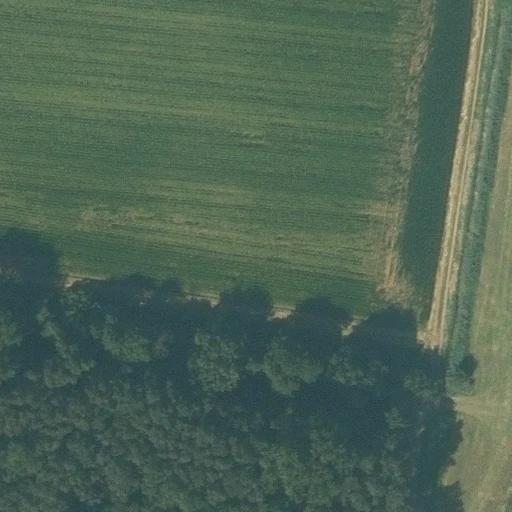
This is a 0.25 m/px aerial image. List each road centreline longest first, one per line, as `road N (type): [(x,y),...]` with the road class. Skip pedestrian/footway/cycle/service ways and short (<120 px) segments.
road 1 (track): [(0,325),(423,397),(405,511)]
road 2 (track): [(423,397),(483,0)]
